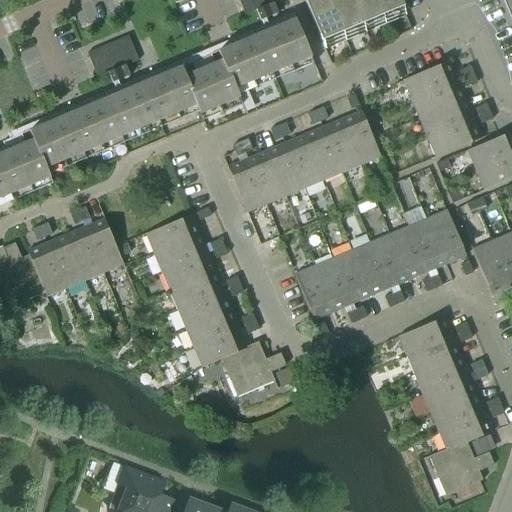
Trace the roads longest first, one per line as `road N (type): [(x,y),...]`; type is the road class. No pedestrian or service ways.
road 1 (residential): [(511,402),(466,292),(339,348),(297,354),(283,339),(198,145)]
road 2 (residential): [(0,229),(109,188),(127,167),(167,150),(198,145)]
road 3 (unclassified): [(323,93),(364,63),(445,27)]
road 4 (residential): [(198,145),(323,93)]
road 5 (unclassified): [(511,108),(469,16),(445,27)]
